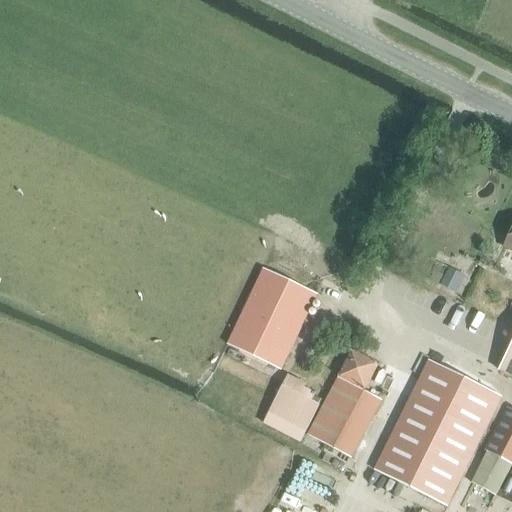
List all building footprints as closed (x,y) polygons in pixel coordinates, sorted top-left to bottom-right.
[(227,345),(279,371),(316,295),(289,282),(263,270),(227,345)] [(511,378),(511,342),(497,371),(511,378)] [(323,408),(307,437),(351,460),(383,402),(364,392),(377,365),(352,352),(340,378),(338,378),(323,408)] [(430,358),(373,471),(447,508),(504,396),(430,358)] [(287,376),(266,415),(304,435),(319,406),(311,402),(314,398),(315,395),(304,389),(306,385),(295,380),(287,376)] [(482,451),(487,453),(479,468),(471,484),(496,497),(504,481),(511,467),(511,465),(511,411),(505,408),(482,451)]
